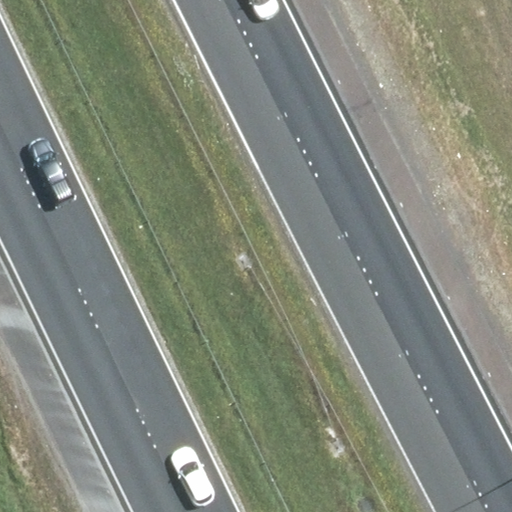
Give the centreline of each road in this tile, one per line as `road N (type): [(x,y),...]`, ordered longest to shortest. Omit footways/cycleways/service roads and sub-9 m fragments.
road 1 (motorway): [(232,0),(490,511)]
road 2 (motorway): [(156,511),(0,175)]
